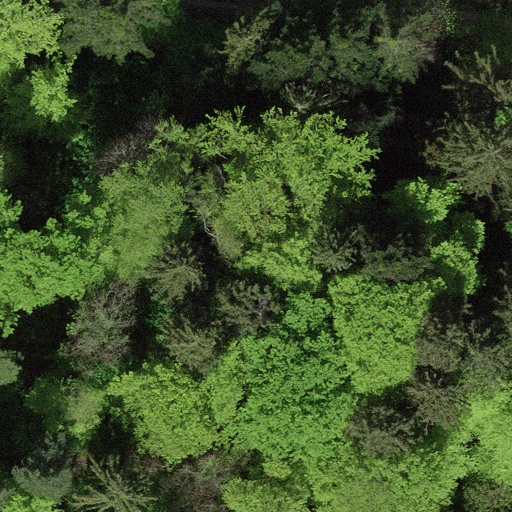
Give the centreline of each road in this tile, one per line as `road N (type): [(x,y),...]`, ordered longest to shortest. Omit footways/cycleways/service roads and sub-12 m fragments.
road 1 (track): [(0,424),(73,423),(358,355),(511,335)]
road 2 (track): [(245,0),(511,27)]
